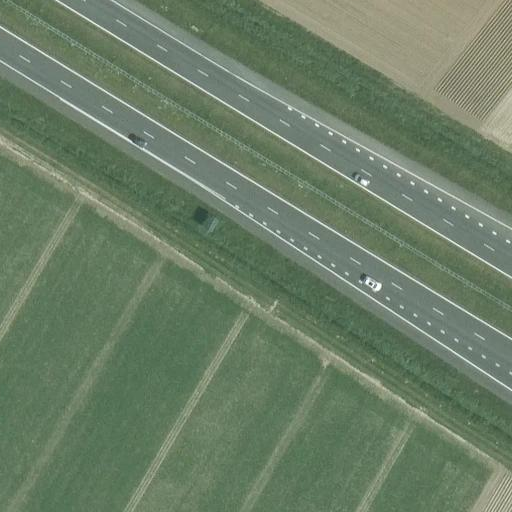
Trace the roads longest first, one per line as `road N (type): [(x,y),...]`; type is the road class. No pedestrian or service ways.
road 1 (motorway): [(0,45),(511,356)]
road 2 (motorway): [(511,257),(89,0)]
